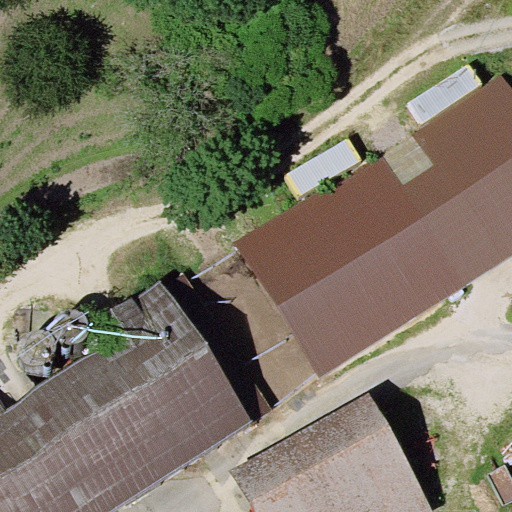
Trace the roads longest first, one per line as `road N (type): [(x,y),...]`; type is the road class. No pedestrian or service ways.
road 1 (track): [(178,246),(306,158),(486,0)]
road 2 (track): [(0,326),(109,245),(147,237),(178,246),(288,367)]
